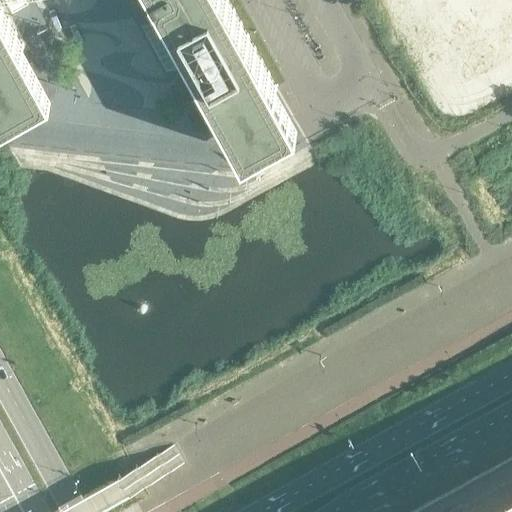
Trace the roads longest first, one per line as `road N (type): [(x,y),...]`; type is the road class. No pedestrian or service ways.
road 1 (unclassified): [(0,128),(247,157),(300,131),(367,81)]
road 2 (secondary): [(511,376),(263,511)]
road 3 (primary): [(360,511),(511,430)]
road 4 (primary): [(76,511),(0,376)]
road 5 (unknown): [(320,117),(251,0)]
